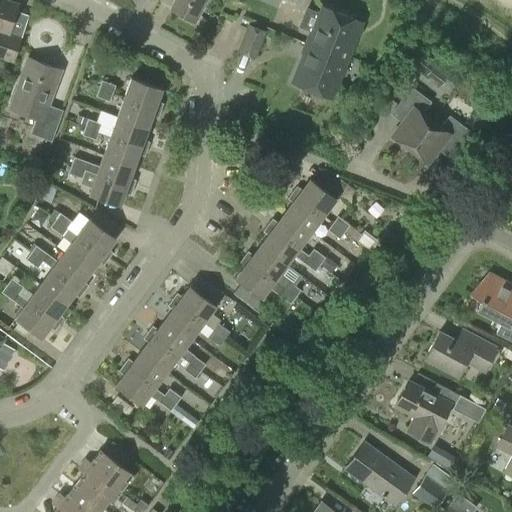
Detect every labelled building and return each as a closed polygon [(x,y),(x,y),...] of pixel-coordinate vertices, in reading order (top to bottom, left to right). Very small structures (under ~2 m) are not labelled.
[(0,0),(0,56),(12,60),(20,38),(8,34),(18,4),(3,0),(0,0)] [(174,0),(171,7),(195,20),(205,0),(174,0)] [(307,44),(346,60),(361,22),(322,6),(307,44)] [(253,56),(264,30),(248,24),(238,50),(253,56)] [(331,97),(346,60),(307,44),(292,81),(331,97)] [(52,95),(61,70),(28,58),(10,108),(36,117),(30,133),(52,141),(63,110),(45,103),(48,93),(52,95)] [(124,97),(160,110),(163,102),(157,100),(162,88),(131,77),(124,97)] [(99,88),(112,92),(115,85),(101,80),(99,88)] [(409,148),(431,120),(422,113),(431,101),(411,86),(395,107),(406,116),(392,135),(409,148)] [(109,100),(112,92),(99,88),(96,95),(109,100)] [(157,117),(160,110),(124,97),(117,116),(148,127),(152,115),(157,117)] [(431,120),(409,148),(427,162),(442,143),(453,151),(470,130),(449,114),(440,127),(431,120)] [(85,126),(98,130),(101,122),(83,116),(80,124),(85,126)] [(143,139),(148,127),(117,116),(110,135),(146,149),(149,141),(143,139)] [(95,139),(98,130),(85,126),(82,134),(95,139)] [(144,156),(146,149),(110,135),(103,154),(134,165),(138,154),(144,156)] [(71,164),(85,169),(96,173),(133,187),(136,179),(130,177),(134,165),(103,154),(99,166),(74,157),(71,164)] [(42,164),(27,158),(23,169),(38,174),(42,164)] [(82,177),(85,169),(71,164),(68,172),(82,177)] [(130,194),(133,187),(96,173),(89,193),(120,204),(124,192),(130,194)] [(297,185),(292,192),(323,215),(336,198),(310,178),(302,189),(297,185)] [(292,202),(285,212),(311,231),(323,215),(292,192),(287,198),(292,202)] [(55,219),(67,228),(72,221),(60,212),(55,219)] [(272,218),(267,224),(299,247),(311,231),(285,212),(277,221),(272,218)] [(338,215),(333,222),(344,231),(345,230),(353,236),(357,230),(349,224),(338,215)] [(77,235),(108,258),(113,252),(108,248),(115,237),(89,218),(77,235)] [(62,234),(67,228),(55,219),(50,226),(62,234)] [(339,238),(344,231),(333,222),(327,229),(339,238)] [(268,234),(260,244),(286,264),(293,255),(315,271),(320,263),(308,254),(299,247),(267,224),(263,230),(268,234)] [(103,265),(108,258),(77,235),(64,251),(91,271),(98,261),(103,265)] [(248,250),(243,257),(295,296),(300,290),(279,274),(286,264),(260,244),(253,254),(248,250)] [(91,271),(64,251),(57,261),(36,245),(31,251),(42,260),(52,268),(53,267),(84,291),(89,284),(83,280),(91,271)] [(313,248),(308,254),(320,263),(325,257),(313,248)] [(37,267),(42,260),(31,251),(26,258),(37,267)] [(325,257),(320,263),(332,272),(337,264),(326,256),(325,257)] [(243,267),(235,277),(261,297),(269,287),(290,303),(295,296),(243,257),(238,263),(243,267)] [(79,297),(84,291),(53,267),(52,268),(40,284),(66,303),(74,293),(79,297)] [(511,290),(486,277),(470,295),(505,313),(495,333),(511,341),(511,290)] [(6,284),(18,293),(23,286),(11,278),(6,284)] [(28,300),(18,293),(6,284),(1,291),(23,307),(15,317),(41,337),(49,326),(54,330),(59,324),(28,300)] [(59,313),(66,303),(40,284),(28,300),(59,324),(64,317),(59,313)] [(172,298),(203,321),(216,305),(190,285),(182,296),(177,292),(172,298)] [(191,338),(203,321),(172,298),(167,305),(172,309),(165,319),(191,338)] [(179,354),(191,338),(165,319),(157,329),(152,325),(148,331),(179,354)] [(213,329),(224,338),(229,332),(218,323),(213,329)] [(213,329),(208,336),(219,345),(224,338),(213,329)] [(485,371),(497,348),(462,329),(456,340),(439,331),(425,357),(458,375),(466,361),(485,371)] [(166,371),(179,354),(148,331),(142,338),(148,341),(140,351),(166,371)] [(154,387),(166,371),(140,351),(133,361),(128,357),(123,364),(154,387)] [(194,377),(204,364),(193,356),(183,369),(194,377)] [(164,394),(154,387),(123,364),(118,370),(123,374),(115,385),(141,404),(149,394),(170,410),(176,403),(164,394)] [(437,427),(450,403),(407,381),(395,405),(415,416),(408,430),(429,441),(436,427),(437,427)] [(164,394),(176,403),(181,396),(169,387),(164,394)] [(477,422),(485,408),(467,399),(459,395),(452,409),(477,422)] [(505,403),(497,398),(491,410),(499,414),(505,403)] [(181,420),(187,412),(176,403),(170,410),(170,411),(181,420)] [(511,473),(511,428),(507,426),(497,446),(511,453),(504,469),(511,473)] [(395,503),(413,478),(364,442),(345,467),(367,483),(368,481),(374,486),(373,487),(395,503)] [(173,453),(167,448),(163,454),(169,459),(173,453)] [(87,467),(119,490),(132,473),(100,449),(87,467)] [(447,452),(440,464),(449,469),(456,457),(447,452)] [(105,509),(119,490),(87,467),(73,485),(105,509)] [(446,493),(428,480),(418,494),(436,507),(446,493)] [(75,511),(102,511),(105,509),(73,485),(61,501),(75,511)] [(472,511),(477,506),(457,491),(441,511),(472,511)] [(139,498),(136,503),(144,509),(148,504),(139,498)] [(75,511),(61,501),(53,511),(75,511)] [(336,511),(321,501),(313,511),(336,511)] [(135,511),(141,511),(144,509),(136,503),(132,509),(135,511)]
